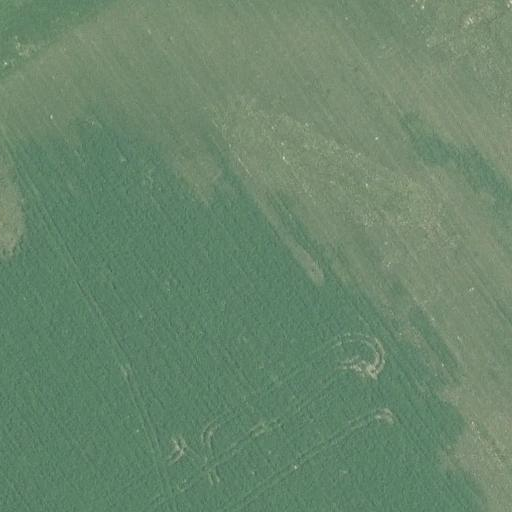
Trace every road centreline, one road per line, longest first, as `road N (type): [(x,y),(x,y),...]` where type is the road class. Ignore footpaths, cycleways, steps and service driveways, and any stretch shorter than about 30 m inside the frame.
road 1 (track): [(117,0),(97,122),(49,245),(0,336)]
road 2 (residential): [(413,0),(511,237)]
